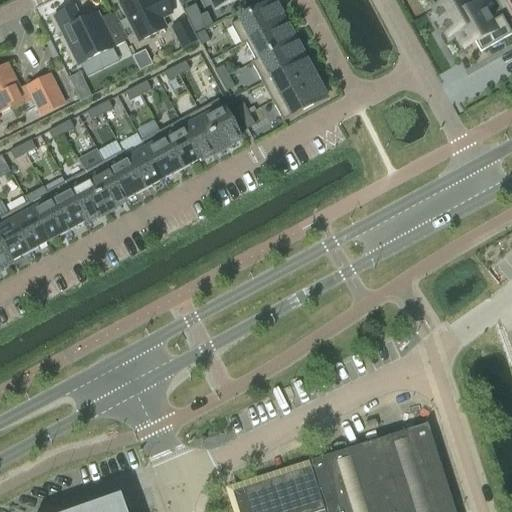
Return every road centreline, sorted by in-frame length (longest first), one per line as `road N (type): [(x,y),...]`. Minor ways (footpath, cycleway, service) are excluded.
road 1 (secondary): [(131,390),(489,196)]
road 2 (secondary): [(473,166),(116,361)]
road 3 (residential): [(0,295),(354,102)]
road 4 (unclassified): [(169,482),(430,354)]
road 5 (unclassified): [(481,511),(430,354)]
road 6 (secondary): [(0,461),(131,390)]
road 7 (secondary): [(116,361),(0,424)]
